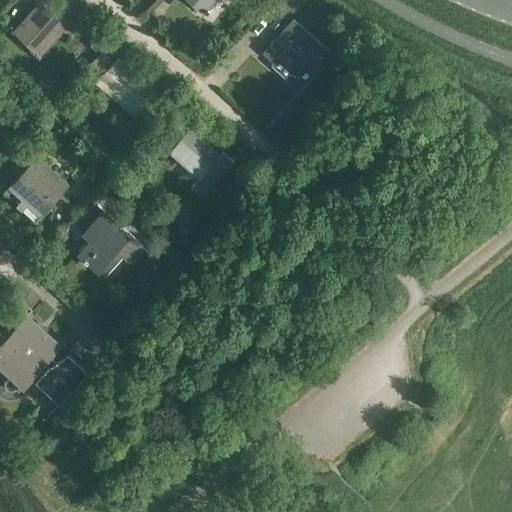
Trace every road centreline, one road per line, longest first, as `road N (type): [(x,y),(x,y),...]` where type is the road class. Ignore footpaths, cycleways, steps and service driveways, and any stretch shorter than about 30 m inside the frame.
road 1 (unclassified): [(278,425),(511,229)]
road 2 (residential): [(297,175),(99,0)]
road 3 (residential): [(125,365),(0,252)]
road 4 (track): [(125,365),(71,435),(58,476),(63,511)]
